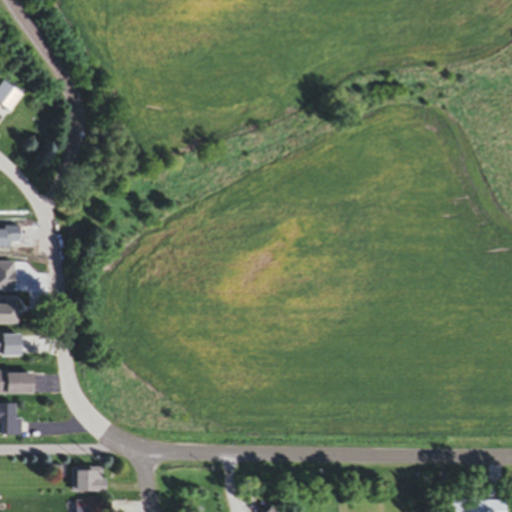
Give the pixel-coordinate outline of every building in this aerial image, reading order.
[(0,108),(8,115),(21,98),(1,82),(0,84),(0,108)] [(0,248),(19,248),(19,230),(0,229),(0,248)] [(14,268),(0,268),(0,289),(14,290),(14,268)] [(0,326),(11,327),(11,299),(0,299),(0,326)] [(25,373),(0,373),(0,396),(25,397),(25,373)] [(0,405),(0,437),(20,437),(19,421),(10,421),(10,406),(0,405)] [(102,495),(102,471),(67,471),(67,495),(102,495)] [(500,511),(500,503),(445,503),(445,511),(500,511)]
